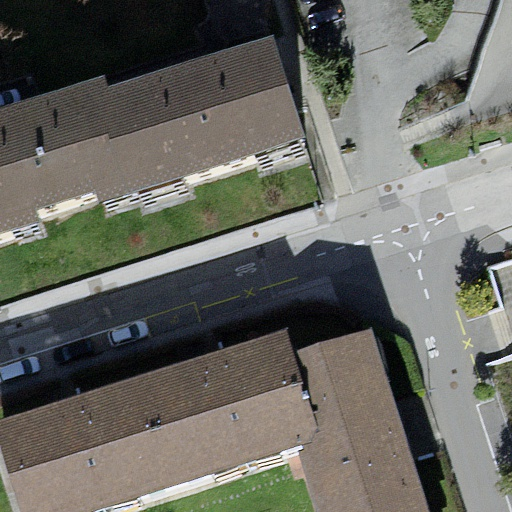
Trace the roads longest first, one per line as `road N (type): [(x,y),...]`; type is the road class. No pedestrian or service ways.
road 1 (residential): [(407,227),(0,350)]
road 2 (residential): [(496,511),(407,227)]
